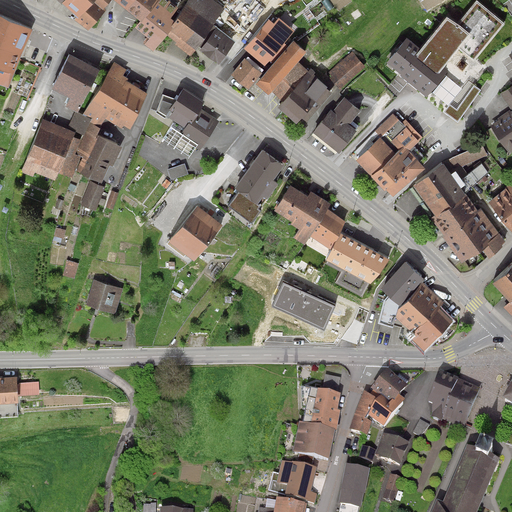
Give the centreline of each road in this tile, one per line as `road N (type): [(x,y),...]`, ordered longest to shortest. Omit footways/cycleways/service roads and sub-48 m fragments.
road 1 (secondary): [(69,31),(173,70),(235,104),(391,224),(460,291)]
road 2 (secondary): [(368,356),(95,357)]
road 3 (residential): [(319,511),(368,356)]
road 4 (residential): [(69,31),(10,169)]
road 5 (track): [(0,261),(20,333),(79,358)]
road 6 (secondary): [(497,328),(441,357),(368,356)]
